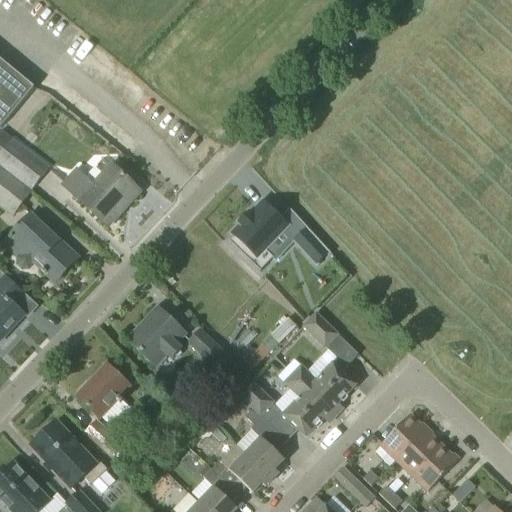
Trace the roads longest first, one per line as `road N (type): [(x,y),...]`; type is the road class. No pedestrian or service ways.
road 1 (residential): [(0,407),(384,0)]
road 2 (residential): [(511,471),(414,376),(282,511)]
